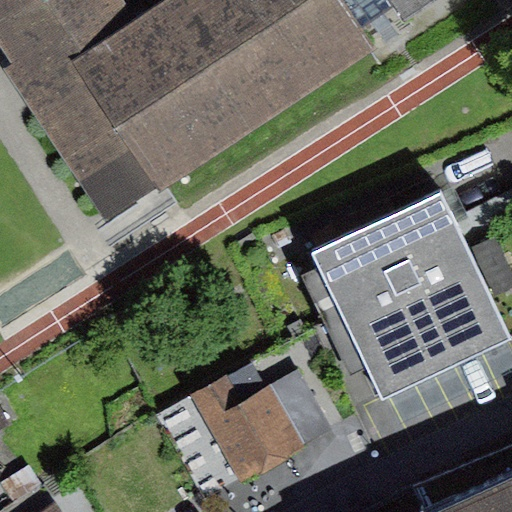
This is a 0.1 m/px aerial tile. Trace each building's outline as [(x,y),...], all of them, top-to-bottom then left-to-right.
[(124,0),(0,0),(0,55),(110,224),(371,55),(359,35),(395,11),(404,25),(442,0),(180,0),(141,26),(124,0)] [(441,199),(313,260),(382,399),(511,341),(441,199)] [(511,272),(495,239),(473,250),(496,297),(511,289),(511,272)] [(299,372),(243,402),(280,470),(336,440),(299,372)] [(280,470),(243,402),(228,377),(191,398),(243,490),(280,470)] [(179,511),(142,455),(105,479),(126,511),(179,511)] [(511,511),(511,481),(443,511),(511,511)]
